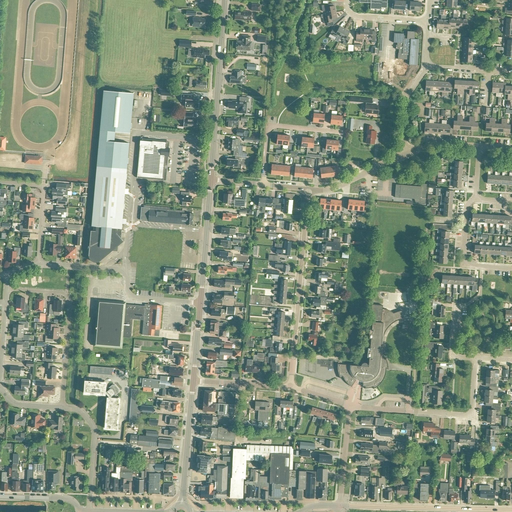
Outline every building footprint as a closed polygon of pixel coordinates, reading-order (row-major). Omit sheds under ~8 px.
[(381,8),(387,9),(387,0),(381,0),(381,1),(368,0),(359,0),(359,3),(371,3),(370,9),(381,10),(381,8)] [(332,4),(328,4),(321,6),(322,12),(325,11),(326,14),(336,12),(335,6),(333,7),(332,4)] [(235,19),(251,21),(252,12),(244,12),(241,12),(241,13),(235,12),(235,19)] [(326,14),(321,15),(321,18),(322,18),(323,18),(324,24),(327,23),(328,27),(334,26),(332,19),(337,18),(336,12),(326,14)] [(441,20),(434,19),(433,26),(436,26),(436,29),(442,29),(443,15),(441,15),(441,20)] [(192,27),(205,28),(205,19),(199,19),(199,18),(193,18),(192,27)] [(340,38),(345,29),(340,26),(337,31),(333,29),(330,34),(336,38),(337,36),(340,38)] [(350,32),(345,29),(340,38),(343,39),(342,41),(347,44),(350,38),(347,37),(350,32)] [(360,29),(360,31),(356,31),(356,42),(362,42),(363,40),(366,40),(366,30),(360,29)] [(366,30),(366,40),(371,40),(371,43),(375,43),(376,32),(372,32),(372,30),(366,30)] [(394,34),(393,43),(397,43),(397,45),(396,45),(396,49),(399,50),(398,53),(397,59),(409,60),(409,65),(417,65),(419,40),(414,39),(415,32),(407,32),(407,36),(404,36),(404,34),(394,34)] [(250,42),(250,36),(242,36),(242,42),(237,41),(236,50),(249,51),(250,42)] [(137,47),(134,47),(134,41),(128,41),(127,51),(134,52),(134,54),(137,54),(137,47)] [(205,56),(209,56),(209,51),(205,50),(205,49),(200,49),(200,50),(197,50),(197,49),(192,48),(192,58),(196,58),(196,57),(199,58),(204,59),(205,56)] [(126,65),(126,69),(120,68),(119,74),(130,75),(131,69),(133,69),(133,66),(126,65)] [(240,76),(241,74),(241,71),(235,70),(234,77),(230,77),(230,83),(242,84),(242,76),(240,76)] [(132,82),(130,81),(130,75),(119,74),(119,81),(125,81),(125,85),(132,85),(132,82)] [(184,86),(191,87),(192,78),(187,77),(186,82),(184,82),(184,86)] [(124,89),(124,93),(118,92),(118,98),(128,99),(129,93),(131,93),(132,90),(124,89)] [(194,96),(181,95),(181,101),(185,102),(185,107),(198,108),(199,99),(194,99),(194,98),(194,96)] [(240,97),(239,101),(232,100),(232,102),(228,101),(227,108),(229,108),(228,109),(238,109),(238,113),(246,114),(247,103),(249,103),(249,98),(240,97)] [(130,106),(128,106),(128,99),(118,98),(117,105),(123,105),(123,109),(130,109),(130,106)] [(366,105),(365,113),(378,114),(379,106),(366,105)] [(193,116),(193,113),(185,112),(185,116),(184,119),(183,127),(197,128),(197,120),(193,119),(193,116)] [(233,127),(233,125),(239,125),(239,118),(231,118),(231,119),(227,119),(226,123),(227,123),(226,127),(233,127)] [(375,137),(376,137),(376,132),(371,131),(372,126),(365,126),(365,132),(367,132),(366,143),(374,144),(375,137)] [(290,136),(283,135),(282,145),(289,146),(288,150),(291,150),(292,144),(289,144),(290,136)] [(301,145),(298,144),(298,150),(301,151),(301,149),(304,149),(304,147),(307,148),(308,138),(302,137),(301,145)] [(314,138),(308,138),(307,148),(313,148),(313,152),(316,152),(316,146),(313,146),(314,138)] [(168,141),(140,139),(137,178),(164,180),(166,156),(167,156),(168,149),(167,149),(168,141)] [(333,140),(326,140),(326,147),(323,147),(322,153),(325,153),(325,149),(332,150),(333,140)] [(339,141),(333,140),(332,150),(338,151),(337,154),(340,155),(341,149),(338,148),(339,141)] [(235,146),(228,145),(228,150),(234,151),(233,156),(235,156),(235,157),(246,158),(247,153),(242,152),(243,146),(240,146),(235,145),(235,146)] [(25,163),(41,164),(41,162),(42,162),(42,160),(41,160),(42,157),(40,157),(40,156),(38,156),(38,157),(34,157),(34,158),(25,158),(25,163)] [(235,157),(235,160),(227,159),(227,166),(233,167),(233,169),(241,170),(241,165),(244,166),(245,159),(246,159),(246,158),(235,157)] [(284,166),(277,165),(276,175),(283,176),(284,166)] [(332,166),(325,167),(327,177),(333,177),(334,177),(333,177),(334,177),(332,166)] [(308,168),(301,167),(300,177),(306,178),(306,179),(306,178),(307,178),(308,168)] [(461,188),(461,181),(453,180),(450,179),(449,182),(453,182),(453,187),(461,188)] [(52,194),(53,194),(62,195),(63,195),(67,195),(68,192),(67,192),(67,188),(70,189),(70,185),(56,184),(56,189),(52,188),(52,194)] [(396,185),(395,198),(416,199),(415,204),(425,205),(426,184),(421,184),(421,186),(396,185)] [(190,193),(181,192),(181,195),(183,196),(182,206),(186,206),(187,202),(191,203),(191,196),(189,196),(190,193)] [(23,194),(23,200),(25,200),(25,203),(35,204),(36,198),(30,198),(30,194),(23,194)] [(67,198),(63,198),(63,195),(62,195),(53,194),(52,200),(57,200),(56,204),(66,205),(67,198)] [(234,199),(234,200),(234,201),(231,200),(231,195),(224,194),(224,203),(231,204),(231,203),(234,204),(234,206),(237,206),(238,199),(234,199)] [(276,203),(276,206),(284,206),(292,207),(293,200),(292,200),(293,194),(286,194),(285,194),(285,199),(286,199),(286,200),(284,200),(283,200),(283,204),(278,203),(279,199),(276,199),(276,203)] [(265,207),(264,213),(267,213),(267,210),(268,210),(271,210),(272,209),(275,209),(276,202),(272,202),(272,199),(272,198),(269,198),(268,199),(266,199),(265,207)] [(23,205),(22,208),(22,211),(28,212),(29,209),(35,209),(35,204),(25,203),(25,206),(23,205)] [(276,206),(275,208),(284,209),(283,213),(291,214),(292,207),(284,206),(276,206)] [(143,207),(140,207),(139,221),(191,224),(192,210),(143,207)] [(52,211),(51,217),(52,217),(61,218),(61,215),(64,215),(64,212),(66,213),(66,209),(56,209),(56,212),(52,211)] [(444,210),(444,209),(440,209),(440,211),(443,211),(443,216),(451,217),(452,210),(444,210)] [(28,215),(21,214),(20,220),(24,220),(24,223),(34,224),(34,218),(28,218),(28,215)] [(503,224),(502,228),(505,228),(505,224),(510,225),(510,217),(504,216),(503,224)] [(52,217),(52,223),(55,223),(55,224),(55,225),(56,226),(57,227),(67,227),(67,230),(78,231),(82,231),(83,231),(83,226),(68,224),(68,221),(66,221),(68,220),(68,218),(61,218),(52,217)] [(287,223),(286,223),(286,221),(280,221),(277,221),(277,227),(279,227),(279,228),(283,229),(283,230),(292,231),(292,224),(287,223)] [(34,224),(24,223),(23,226),(20,226),(19,232),(27,232),(27,229),(33,229),(34,224)] [(324,229),(324,231),(320,230),(319,237),(331,239),(332,230),(324,229)] [(340,251),(340,244),(341,244),(341,243),(325,242),(325,245),(318,244),(318,248),(317,248),(317,249),(316,251),(317,252),(318,252),(325,253),(325,250),(340,251)] [(481,246),(482,246),(482,242),(480,242),(479,246),(475,245),(474,254),(481,254),(481,246)] [(31,257),(32,247),(31,247),(32,243),(29,243),(29,246),(24,246),(24,256),(31,257)] [(57,245),(50,244),(49,255),(56,256),(57,253),(57,252),(61,252),(61,246),(57,246),(57,245)] [(290,256),(290,249),(276,247),(276,254),(290,256)] [(8,262),(16,263),(16,255),(20,255),(20,248),(14,248),(14,252),(9,251),(8,262)] [(75,248),(65,248),(65,257),(75,258),(75,248)] [(96,260),(103,260),(104,250),(96,250),(96,260)] [(126,252),(118,251),(117,261),(125,262),(126,252)] [(233,253),(232,253),(228,253),(228,252),(220,252),(219,258),(222,259),(222,261),(232,262),(233,253)] [(439,257),(439,256),(436,256),(435,258),(439,259),(439,263),(447,264),(447,257),(439,257)] [(289,266),(283,265),(284,263),(275,263),(274,269),(282,270),(282,272),(288,273),(289,266)] [(143,278),(153,279),(154,271),(156,272),(156,268),(150,268),(150,271),(144,271),(143,278)] [(165,268),(164,274),(165,274),(165,276),(174,276),(174,269),(165,268)] [(321,272),(321,273),(316,273),(315,280),(321,281),(321,278),(327,279),(328,272),(321,272)] [(454,284),(453,294),(455,294),(456,285),(460,285),(461,285),(461,277),(455,276),(454,284)] [(461,285),(460,285),(459,292),(462,292),(462,285),(466,285),(467,285),(467,277),(461,277),(461,285)] [(466,289),(468,289),(469,285),(473,286),(473,291),(476,292),(477,283),(474,283),(474,278),(467,277),(467,285),(466,285),(466,289)] [(155,290),(155,286),(153,286),(153,279),(143,278),(143,286),(149,286),(148,289),(155,290)] [(225,284),(234,285),(234,280),(225,280),(225,281),(214,280),(214,287),(218,287),(218,288),(222,288),(222,287),(225,288),(225,284)] [(325,292),(322,292),(323,288),(320,287),(315,286),(314,293),(318,294),(318,296),(325,297),(325,292)] [(224,298),(234,299),(234,293),(224,292),(224,296),(223,296),(213,295),(212,302),(222,303),(222,300),(224,300),(224,298)] [(333,302),(333,298),(326,298),(326,297),(321,297),(320,300),(320,306),(326,306),(326,302),(333,302)] [(25,305),(25,298),(17,298),(16,304),(15,306),(16,307),(16,308),(21,309),(21,312),(28,312),(28,306),(25,305)] [(35,307),(35,311),(40,311),(42,311),(43,304),(44,300),(39,299),(39,300),(36,300),(35,307)] [(62,301),(54,300),(54,307),(50,306),(49,314),(54,315),(54,312),(61,312),(62,301)] [(97,317),(93,316),(91,334),(95,334),(95,346),(121,348),(122,338),(131,338),(133,319),(144,320),(144,314),(145,308),(145,306),(125,305),(125,303),(98,301),(97,317)] [(162,306),(145,304),(145,306),(145,308),(144,314),(144,320),(142,335),(159,336),(162,306)] [(368,365),(368,364),(367,363),(366,362),(365,362),(364,362),(363,362),(362,362),(362,363),(361,364),(361,365),(361,366),(338,364),(337,364),(337,366),(337,368),(337,369),(338,371),(338,373),(339,375),(339,377),(340,379),(340,378),(343,377),(343,378),(344,380),(345,381),(346,383),(348,384),(349,385),(350,386),(352,387),(357,379),(360,380),(363,381),(363,386),(362,386),(362,387),(365,387),(365,388),(364,388),(364,389),(366,389),(367,388),(369,388),(370,388),(372,388),(373,387),(374,388),(373,389),(375,388),(377,387),(378,386),(380,384),(381,383),(382,381),(383,380),(384,378),(385,376),(385,374),(386,372),(386,371),(386,370),(386,369),(388,369),(388,370),(388,368),(388,366),(388,364),(387,363),(387,361),(386,360),(385,358),(384,357),(383,356),(382,354),(384,354),(383,352),(383,350),(382,348),(382,346),(382,344),(382,342),(382,340),(383,338),(383,336),(384,334),(385,332),(386,330),(387,328),(389,327),(390,325),(392,324),(394,323),(395,322),(397,321),(399,320),(401,319),(403,319),(401,311),(402,311),(400,311),(397,312),(395,312),(393,313),(392,312),(390,311),(388,310),(386,310),(384,309),(382,309),(383,306),(372,305),(370,322),(372,322),(371,330),(369,330),(368,339),(370,339),(370,348),(368,348),(367,358),(369,358),(368,365)] [(436,317),(445,317),(445,307),(436,306),(436,317)] [(211,316),(220,316),(221,313),(226,313),(226,314),(234,315),(235,308),(227,308),(227,310),(218,309),(218,308),(215,308),(215,310),(212,310),(211,316)] [(319,309),(319,312),(312,311),(311,317),(319,318),(318,321),(324,322),(325,319),(321,318),(322,314),(324,314),(330,315),(330,311),(325,310),(319,309)] [(19,325),(13,324),(13,331),(23,331),(23,328),(27,328),(28,323),(19,322),(19,325)] [(312,331),(320,332),(321,323),(313,322),(312,331)] [(437,325),(437,323),(424,322),(423,328),(432,329),(432,328),(435,328),(435,338),(443,339),(444,326),(437,325)] [(46,324),(46,330),(49,330),(49,333),(59,334),(59,328),(57,328),(57,325),(46,324)] [(218,328),(210,327),(209,333),(218,334),(217,337),(225,337),(226,330),(218,330),(218,328)] [(23,331),(13,331),(13,337),(14,337),(14,341),(19,341),(19,340),(29,341),(29,336),(23,335),(23,331)] [(316,341),(317,333),(313,332),(312,335),(309,334),(308,340),(311,341),(311,345),(316,346),(320,346),(320,341),(316,341)] [(46,336),(45,341),(53,342),(53,339),(58,339),(59,334),(49,333),(48,336),(46,336)] [(223,348),(231,348),(232,344),(225,343),(225,342),(221,342),(221,340),(209,338),(208,345),(221,346),(224,346),(223,348)] [(272,340),(266,339),(266,347),(270,347),(270,352),(275,353),(275,350),(281,351),(281,350),(282,350),(283,350),(283,348),(283,347),(282,347),(282,344),(276,343),(272,343),(272,340)] [(173,351),(182,352),(183,346),(180,346),(180,344),(171,344),(171,340),(165,340),(164,346),(173,347),(173,351)] [(12,344),(11,350),(22,351),(22,348),(29,348),(29,342),(25,341),(25,342),(17,342),(17,345),(12,344)] [(436,346),(436,343),(428,342),(427,348),(434,348),(433,357),(441,358),(442,351),(443,347),(436,346)] [(220,353),(217,353),(208,352),(207,359),(216,359),(216,356),(219,356),(219,360),(223,360),(224,355),(232,356),(232,351),(220,349),(220,353)] [(22,351),(11,350),(11,357),(16,357),(16,360),(25,361),(25,355),(21,355),(22,351)] [(57,354),(47,353),(44,353),(44,358),(43,358),(42,361),(51,362),(52,359),(57,359),(57,354)] [(253,360),(252,372),(259,373),(260,366),(256,366),(256,361),(264,361),(264,354),(257,353),(257,358),(256,358),(256,360),(253,360)] [(184,362),(184,357),(178,356),(177,359),(173,358),(174,355),(168,355),(168,360),(173,360),(173,362),(177,363),(177,365),(183,366),(183,362),(184,362)] [(272,373),(276,373),(276,374),(280,374),(280,369),(279,369),(279,364),(277,364),(278,358),(271,358),(271,364),(272,364),(272,368),(273,368),(272,373)] [(242,359),(241,366),(246,366),(245,372),(245,373),(248,373),(249,372),(252,372),(253,360),(250,360),(246,359),(242,359)] [(207,362),(206,368),(215,369),(215,367),(219,367),(226,367),(226,362),(216,361),(215,362),(207,362)] [(56,373),(57,368),(52,367),(53,364),(45,363),(44,368),(48,368),(47,374),(48,374),(47,379),(52,379),(55,379),(56,373)] [(434,382),(443,382),(443,369),(438,369),(439,364),(432,364),(432,370),(434,370),(434,382)] [(90,366),(90,374),(112,376),(113,368),(90,366)] [(184,369),(169,367),(168,375),(183,376),(184,369)] [(498,380),(498,377),(494,376),(494,377),(486,377),(485,383),(488,383),(487,386),(496,387),(497,384),(494,384),(494,380),(498,380)] [(159,389),(165,389),(165,386),(174,386),(174,385),(177,385),(177,386),(183,386),(183,383),(182,383),(182,382),(183,382),(183,379),(182,379),(160,377),(160,380),(143,379),(142,387),(159,389)] [(20,387),(15,387),(15,394),(25,395),(25,388),(29,388),(29,380),(22,379),(21,385),(20,386),(20,387)] [(46,381),(36,380),(35,384),(41,385),(40,387),(40,391),(41,392),(41,394),(38,394),(38,398),(42,398),(42,396),(47,397),(48,393),(50,394),(50,395),(55,395),(55,387),(48,387),(44,387),(44,385),(46,385),(46,381)] [(95,382),(95,383),(91,383),(91,382),(85,381),(84,392),(90,393),(90,394),(95,395),(95,393),(100,394),(100,395),(105,395),(105,394),(106,394),(109,397),(109,398),(107,398),(107,403),(108,403),(108,408),(107,408),(106,413),(108,413),(107,419),(106,418),(106,423),(107,423),(106,429),(117,430),(118,424),(117,424),(117,420),(118,420),(119,414),(118,413),(118,410),(119,410),(119,403),(118,403),(119,399),(115,399),(115,395),(119,392),(119,390),(115,385),(112,385),(109,388),(106,388),(106,384),(101,384),(102,383),(95,382)] [(426,388),(426,385),(419,384),(419,396),(420,396),(420,403),(424,403),(424,396),(426,396),(426,393),(433,393),(432,404),(441,404),(442,391),(438,391),(439,387),(429,386),(429,388),(426,388)] [(489,387),(489,390),(485,390),(485,396),(493,397),(493,396),(493,392),(497,392),(498,387),(496,387),(487,386),(487,387),(489,387)] [(139,390),(132,389),(131,397),(129,422),(137,423),(139,390)] [(169,390),(168,395),(172,396),(172,397),(175,398),(175,397),(181,398),(181,390),(175,390),(176,390),(175,390),(173,390),(169,390)] [(205,390),(203,410),(214,411),(215,411),(218,411),(217,414),(218,414),(231,415),(234,416),(236,393),(205,390)] [(493,397),(485,396),(484,403),(486,403),(486,406),(500,407),(501,403),(494,403),(494,400),(497,400),(497,396),(493,396),(493,397)] [(157,400),(156,407),(160,407),(160,408),(167,409),(168,409),(168,410),(170,410),(170,412),(179,413),(180,403),(161,401),(161,400),(157,400)] [(270,403),(255,402),(255,404),(253,404),(253,407),(255,407),(255,410),(258,410),(258,421),(268,421),(269,411),(270,403)] [(500,407),(486,406),(491,406),(491,410),(488,410),(487,416),(495,416),(496,412),(500,412),(500,407)] [(19,414),(11,414),(11,425),(19,425),(25,425),(25,418),(19,418),(19,414)] [(39,428),(39,427),(45,427),(45,420),(39,420),(40,416),(32,415),(31,427),(39,428)] [(201,423),(201,424),(212,425),(212,421),(217,422),(217,417),(212,417),(213,416),(202,415),(202,420),(201,421),(201,422),(201,423)] [(165,416),(165,421),(165,422),(168,423),(168,425),(178,426),(178,422),(179,418),(165,416)] [(55,417),(55,421),(49,420),(48,428),(54,429),(62,430),(62,425),(63,425),(64,422),(63,422),(63,418),(55,417)] [(383,426),(384,419),(373,418),(371,418),(367,417),(367,419),(361,418),(361,422),(366,423),(366,424),(371,424),(371,423),(373,424),(373,425),(383,426)] [(438,438),(439,434),(440,434),(440,428),(434,428),(435,424),(424,423),(423,431),(431,432),(431,437),(438,438)] [(490,426),(490,429),(486,429),(486,435),(494,436),(494,435),(494,431),(499,431),(499,427),(490,426)] [(218,429),(211,428),(206,427),(206,428),(201,427),(201,428),(200,430),(201,430),(200,435),(205,436),(210,437),(214,437),(215,437),(215,436),(218,436),(217,440),(235,442),(236,430),(222,428),(222,427),(218,427),(218,429)] [(165,430),(164,435),(168,435),(168,436),(175,436),(176,433),(177,433),(178,429),(169,428),(169,431),(165,430)] [(380,428),(380,436),(392,437),(392,429),(380,428)] [(453,439),(454,439),(454,431),(444,431),(443,439),(451,439),(451,449),(456,449),(457,442),(453,442),(453,439)] [(158,438),(146,436),(131,435),(130,444),(138,445),(138,446),(152,447),(152,446),(172,448),(173,439),(158,438)] [(469,445),(474,445),(474,439),(470,439),(471,436),(466,435),(466,436),(459,435),(459,443),(469,444),(469,445)] [(494,436),(486,435),(485,442),(487,442),(487,446),(489,446),(488,450),(495,450),(495,446),(496,447),(497,442),(493,442),(494,437),(498,438),(498,435),(494,435),(494,436)] [(327,441),(327,439),(320,439),(319,443),(327,444),(326,448),(332,448),(333,441),(327,441)] [(205,451),(209,452),(209,449),(206,448),(206,442),(199,441),(199,444),(199,446),(200,447),(199,451),(205,452),(205,451)] [(361,444),(360,451),(371,451),(371,453),(384,454),(384,449),(379,448),(379,445),(372,445),(372,444),(361,444)] [(246,449),(246,465),(252,465),(252,460),(270,461),(270,478),(269,497),(271,497),(281,497),(281,496),(288,496),(288,487),(288,484),(290,469),(292,469),(293,447),(247,445),(247,449),(246,449)] [(223,446),(222,455),(233,456),(233,449),(231,449),(231,447),(223,446)] [(124,459),(133,459),(134,454),(125,453),(125,448),(124,447),(123,453),(124,453),(124,459)] [(246,465),(246,449),(233,449),(233,456),(232,478),(231,478),(230,487),(230,498),(243,498),(243,485),(245,485),(245,479),(246,465)] [(173,457),(175,457),(175,451),(162,450),(162,453),(164,453),(164,456),(167,456),(166,460),(173,461),(173,457)] [(332,456),(319,455),(319,463),(331,464),(332,456)] [(212,457),(204,457),(204,456),(198,456),(196,472),(206,473),(207,469),(208,469),(208,467),(210,467),(211,464),(212,457)] [(355,459),(355,463),(362,464),(361,465),(369,465),(370,457),(358,456),(358,459),(355,459)] [(146,461),(146,464),(145,477),(149,477),(149,483),(148,483),(147,487),(148,487),(149,488),(148,493),(154,494),(155,474),(154,474),(154,470),(155,470),(155,464),(155,459),(153,459),(145,459),(145,461),(146,461)] [(163,471),(164,465),(162,465),(162,462),(158,462),(158,460),(155,459),(155,464),(155,470),(163,471)] [(120,479),(120,472),(120,469),(122,463),(117,462),(116,468),(116,479),(111,478),(110,491),(117,492),(118,479),(120,479)] [(33,481),(32,491),(42,492),(42,490),(43,490),(44,464),(34,464),(33,470),(33,481)] [(12,481),(12,491),(19,491),(20,481),(19,481),(19,474),(17,473),(18,467),(12,466),(12,470),(12,473),(12,481)] [(226,498),(227,466),(217,466),(217,470),(214,470),(213,476),(209,475),(209,485),(206,485),(206,487),(199,487),(198,496),(201,496),(201,497),(226,498)] [(122,467),(121,473),(133,473),(133,476),(135,476),(135,480),(135,481),(134,493),(138,493),(138,494),(142,493),(143,493),(144,478),(144,471),(141,471),(141,467),(135,467),(122,467)] [(361,467),(360,476),(368,477),(369,469),(369,471),(371,471),(371,467),(367,467),(367,468),(361,467)] [(420,475),(428,475),(428,467),(424,467),(424,470),(420,470),(420,475)] [(2,483),(1,491),(8,491),(8,484),(8,480),(7,480),(7,477),(11,477),(12,468),(7,468),(7,472),(2,472),(2,479),(2,483)] [(245,485),(245,493),(247,493),(247,497),(247,498),(245,498),(245,501),(258,501),(258,498),(254,498),(254,493),(255,493),(255,487),(258,487),(258,486),(259,481),(260,481),(260,477),(260,470),(251,469),(250,479),(245,479),(245,485)] [(296,498),(303,498),(303,490),(303,489),(305,489),(306,480),(306,471),(293,471),(292,470),(292,469),(290,469),(288,484),(288,487),(290,487),(290,484),(296,485),(296,486),(296,489),(296,498)] [(317,470),(317,472),(317,483),(320,483),(320,488),(319,488),(319,498),(326,499),(326,495),(327,495),(328,469),(318,469),(317,470)] [(23,481),(23,484),(23,491),(30,492),(30,484),(30,481),(33,481),(33,470),(28,470),(27,481),(23,481)] [(60,472),(48,471),(48,481),(48,489),(55,489),(55,484),(59,484),(60,472)] [(306,471),(306,480),(305,489),(305,498),(314,498),(314,489),(314,486),(314,485),(314,484),(317,484),(317,483),(317,472),(306,471)] [(120,472),(120,479),(121,479),(121,492),(126,492),(127,492),(127,493),(131,493),(132,479),(133,476),(133,473),(121,473),(120,472)] [(164,474),(164,484),(164,494),(172,494),(174,493),(174,490),(174,484),(173,484),(173,474),(164,474)] [(81,489),(81,476),(71,476),(71,480),(70,481),(70,483),(71,483),(71,486),(74,486),(73,490),(78,490),(78,489),(81,489)] [(258,498),(258,501),(268,502),(268,500),(268,499),(268,497),(269,497),(270,478),(260,477),(260,481),(259,481),(258,486),(258,487),(258,489),(258,498)] [(377,478),(376,484),(371,483),(371,486),(370,486),(370,490),(371,490),(371,499),(377,499),(377,489),(381,489),(381,478),(377,478)] [(471,488),(467,488),(468,478),(462,478),(461,491),(465,492),(464,496),(465,496),(465,502),(469,502),(470,496),(471,496),(471,488)] [(407,487),(399,487),(399,483),(394,483),(394,490),(397,490),(397,494),(407,494),(407,487)] [(439,489),(438,492),(438,501),(446,501),(446,492),(448,492),(448,484),(440,483),(440,489),(439,489)] [(364,484),(355,484),(355,496),(364,496),(364,484)] [(427,501),(428,484),(413,484),(413,488),(419,488),(418,492),(419,492),(420,493),(420,500),(420,501),(427,501)] [(489,499),(494,499),(495,490),(490,490),(490,486),(487,486),(486,490),(480,490),(480,498),(489,498),(489,499)] [(457,500),(458,494),(454,494),(453,493),(453,489),(449,489),(449,493),(448,501),(448,502),(453,502),(453,500),(457,500)]
